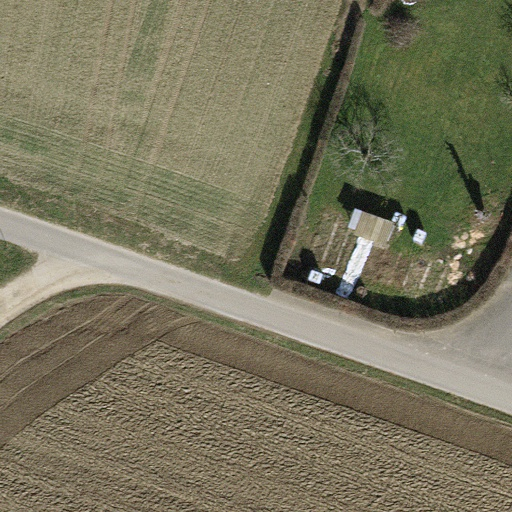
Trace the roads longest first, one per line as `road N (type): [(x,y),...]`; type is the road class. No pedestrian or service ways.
road 1 (unclassified): [(0,219),(511,394)]
road 2 (track): [(0,324),(102,253)]
